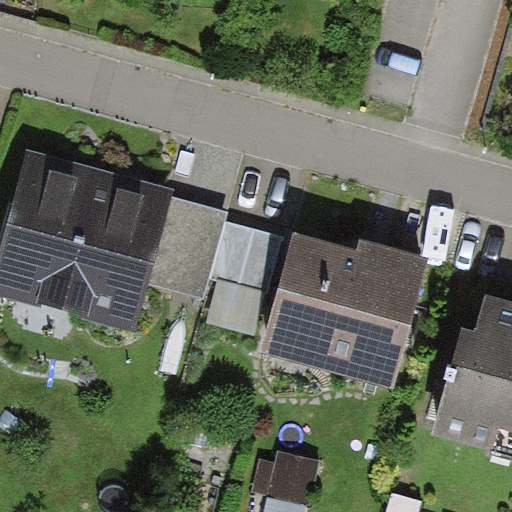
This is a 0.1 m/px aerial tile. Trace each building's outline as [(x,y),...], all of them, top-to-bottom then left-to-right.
[(161,201),(32,167),(3,278),(52,290),(54,280),(85,288),(81,304),(131,317),(141,276),(161,201)] [(215,281),(231,220),(161,201),(141,276),(211,294),(215,281)] [(286,234),(231,220),(215,281),(270,295),(286,234)] [(361,256),(299,238),(269,344),(323,359),(325,349),(390,367),(386,378),(395,381),(427,262),(364,245),(361,256)] [(511,306),(488,299),(476,338),(463,334),(454,362),(449,361),(445,372),(453,375),(440,421),(511,441),(511,306)]
